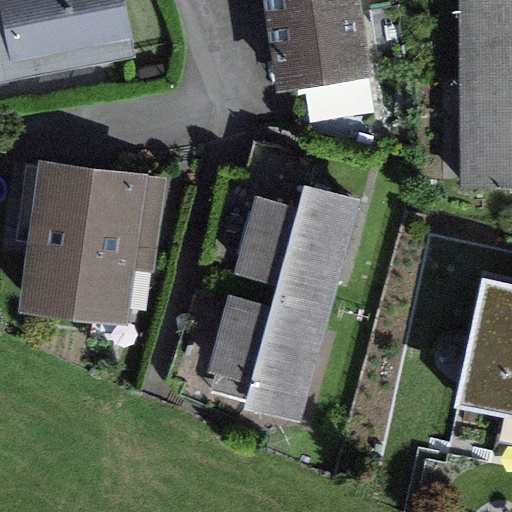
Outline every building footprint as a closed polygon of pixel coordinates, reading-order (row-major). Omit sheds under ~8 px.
[(0,81),(135,55),(124,0),(0,0),(0,1),(1,8),(0,7),(0,81)] [(264,0),(278,94),(377,79),(365,0),(264,0)] [(511,0),(460,0),(464,192),(511,190),(511,0)] [(21,313),(129,326),(135,271),(157,273),(169,175),(39,160),(21,313)] [(333,311),(363,199),(304,183),(298,207),(256,195),(234,275),(276,287),(274,295),(333,311)] [(511,283),(483,277),(456,408),(504,417),(511,419),(511,283)] [(303,426),(333,311),(274,295),(270,306),(231,296),(212,370),(219,372),(213,394),(243,402),(241,409),(303,426)] [(511,448),(511,419),(504,417),(497,445),(511,448)]
